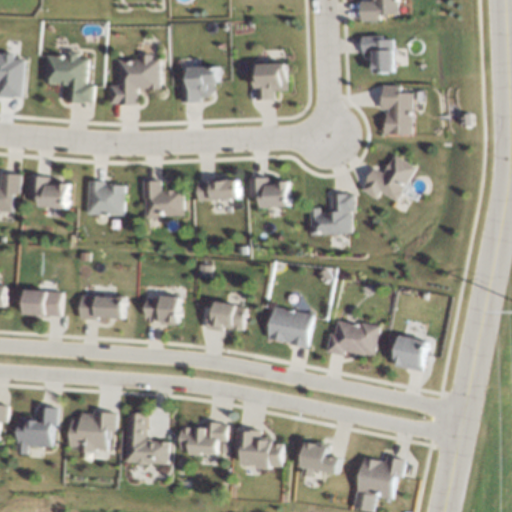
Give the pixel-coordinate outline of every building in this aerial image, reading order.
[(360,21),(380,20),(380,15),(397,14),(396,0),(371,0),(372,0),(359,1),(360,21)] [(361,36),(361,53),(372,53),(373,73),(394,72),(393,39),(382,39),(382,35),(361,36)] [(44,83),(67,84),(66,101),(93,103),(94,84),(86,84),(87,58),(78,58),(78,52),(67,51),(67,56),(46,55),(44,83)] [(0,54),(0,95),(22,97),(24,59),(13,59),(13,55),(0,54)] [(160,89),(160,59),(152,59),(152,54),(141,54),(141,59),(119,59),(118,85),(111,85),(110,104),(138,104),(138,88),(160,89)] [(287,91),(287,63),(255,64),(256,99),(274,99),(274,91),(287,91)] [(180,102),(201,101),(201,95),(214,95),(214,82),(217,82),(217,66),(188,67),(188,83),(180,83),(180,102)] [(412,93),(399,92),(400,85),(382,85),(381,109),(386,109),(385,134),(411,135),(412,93)] [(415,166),(393,155),(383,173),(373,168),(361,190),(376,198),(380,192),(397,201),(415,166)] [(0,210),(13,211),(14,194),(20,194),(21,174),(0,172),(0,210)] [(39,206),(68,208),(70,179),(29,177),(27,194),(40,195),(39,206)] [(239,198),(238,178),(197,180),(198,200),(239,198)] [(289,179),(259,179),(260,207),(289,206),(289,179)] [(184,216),(184,190),(161,190),(161,180),(144,181),(145,217),(184,216)] [(125,183),(88,182),(88,214),(124,215),(125,183)] [(310,234),(351,233),(350,211),(354,210),(354,193),(331,194),(332,212),(319,212),(319,208),(309,208),(310,234)] [(0,306),(7,307),(8,285),(0,284),(0,306)] [(63,291),(26,290),(25,314),(62,315),(63,291)] [(126,296),(82,295),(81,317),(125,318),(126,296)] [(206,327),(243,331),(246,306),(215,302),(214,310),(208,309),(206,327)] [(307,346),(312,313),(272,307),(267,340),(307,346)] [(324,352),(342,355),(343,351),(372,357),(378,327),(336,319),(333,334),(328,333),(324,352)] [(423,370),(426,339),(397,336),(394,367),(423,370)] [(0,440),(1,441),(2,422),(9,422),(10,404),(0,403),(0,440)] [(56,446),(58,407),(40,406),(40,417),(21,416),(20,453),(30,454),(30,445),(56,446)] [(73,419),(71,449),(97,450),(97,448),(110,449),(111,430),(117,430),(118,412),(94,410),(94,413),(83,413),(82,419),(73,419)] [(127,463),(170,464),(170,440),(147,439),(148,413),(129,412),(127,463)] [(182,449),(191,450),(191,453),(228,454),(229,422),(206,422),(206,427),(182,426),(182,449)] [(285,443),(274,442),(274,438),(261,438),(261,430),(235,429),(234,449),(244,449),(244,466),(284,467),(285,443)] [(313,469),(338,474),(341,457),(328,455),(329,446),(307,441),(301,474),(312,476),(313,469)] [(354,508),(373,511),(376,496),(392,498),(396,476),(401,477),(404,459),(385,456),(384,461),(363,457),(354,508)]
